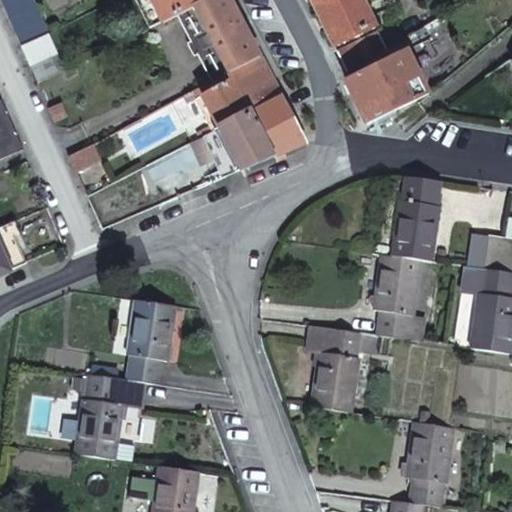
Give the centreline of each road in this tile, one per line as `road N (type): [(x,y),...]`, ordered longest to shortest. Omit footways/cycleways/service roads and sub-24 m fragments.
road 1 (residential): [(196,225),(300,511)]
road 2 (residential): [(94,262),(0,49)]
road 3 (residential): [(335,146),(511,171)]
road 4 (residential): [(196,225),(317,174),(335,146)]
road 5 (residential): [(282,0),(312,55),(335,146)]
